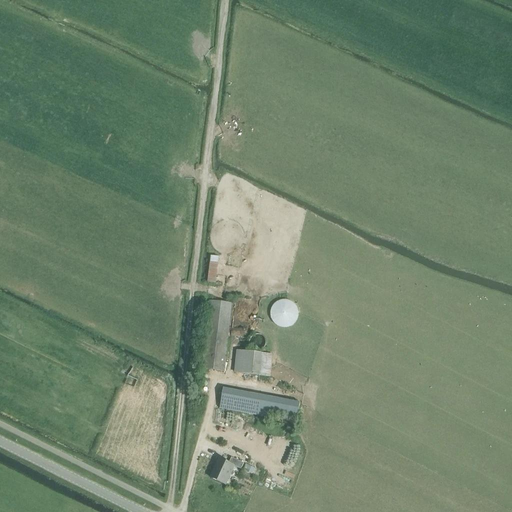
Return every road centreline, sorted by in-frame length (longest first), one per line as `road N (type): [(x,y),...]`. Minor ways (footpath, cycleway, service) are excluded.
road 1 (track): [(170,497),(224,0)]
road 2 (tertiary): [(140,511),(0,442)]
